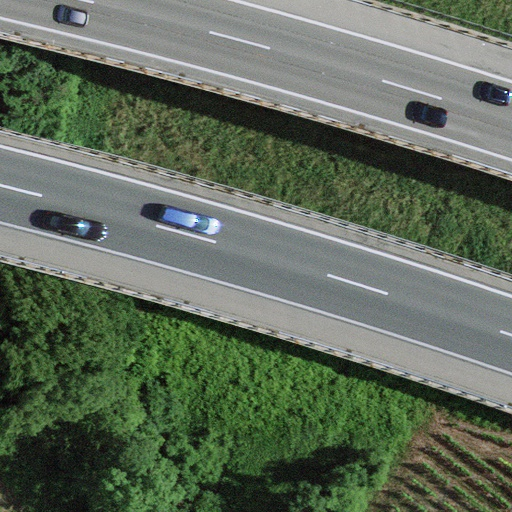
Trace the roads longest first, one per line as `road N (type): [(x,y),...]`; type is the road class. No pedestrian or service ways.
road 1 (motorway): [(0,185),(511,335)]
road 2 (motorway): [(511,122),(92,0)]
